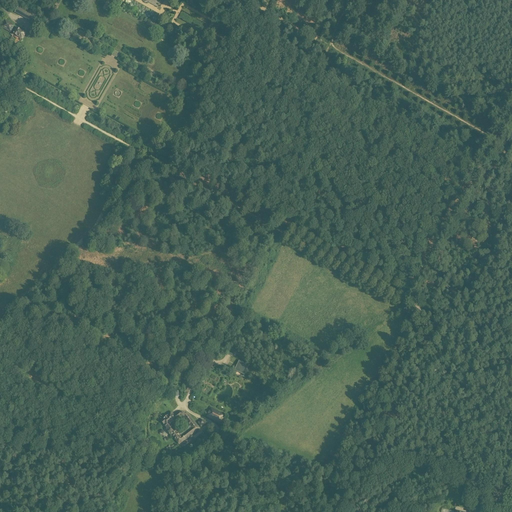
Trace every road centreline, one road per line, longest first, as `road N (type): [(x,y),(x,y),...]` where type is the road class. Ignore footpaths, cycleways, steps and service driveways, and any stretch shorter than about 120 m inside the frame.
road 1 (track): [(429,336),(407,302),(22,85),(0,125)]
road 2 (track): [(0,435),(163,460),(239,420)]
road 3 (track): [(511,117),(407,302)]
road 4 (track): [(284,228),(329,45)]
road 5 (track): [(0,318),(93,227)]
